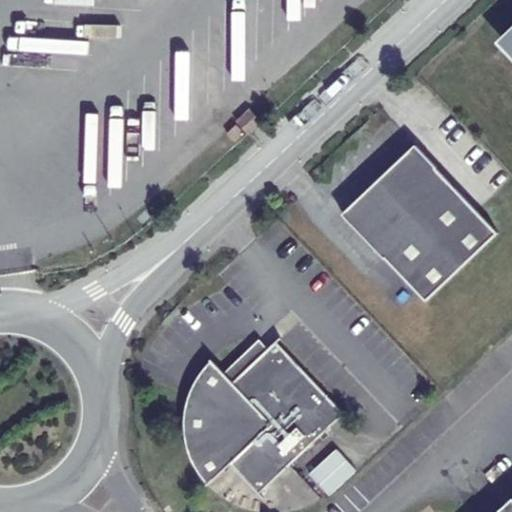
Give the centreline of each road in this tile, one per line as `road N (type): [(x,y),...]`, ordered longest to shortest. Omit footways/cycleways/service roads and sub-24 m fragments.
road 1 (unclassified): [(206,221),(445,0)]
road 2 (unclassified): [(206,221),(75,299),(23,315)]
road 3 (unclassified): [(97,379),(135,304),(206,221)]
road 4 (tertiary): [(25,503),(73,478),(101,419)]
